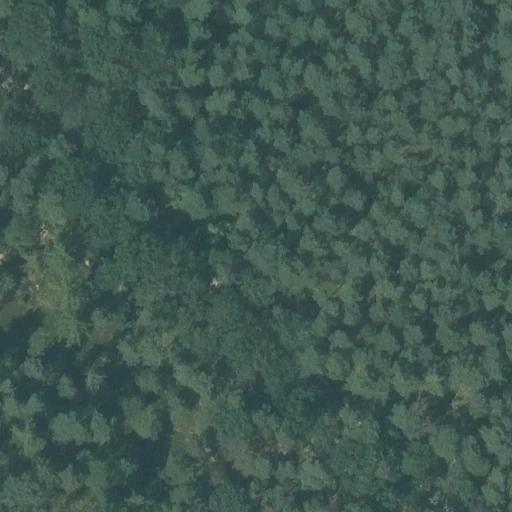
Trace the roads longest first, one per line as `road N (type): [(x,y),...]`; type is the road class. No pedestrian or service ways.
road 1 (track): [(97,164),(446,511)]
road 2 (track): [(97,164),(123,131),(151,0)]
road 3 (track): [(0,257),(97,164)]
road 4 (track): [(0,75),(97,164)]
